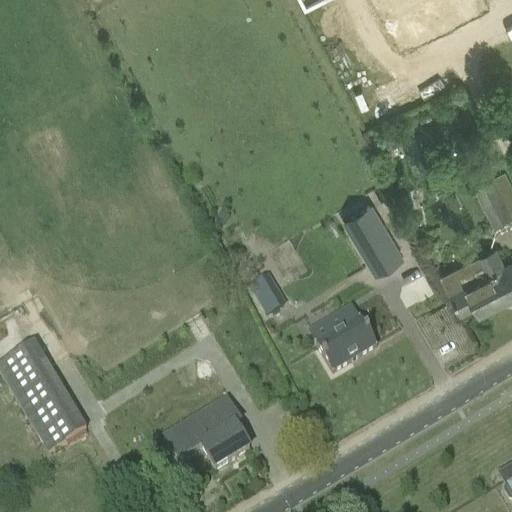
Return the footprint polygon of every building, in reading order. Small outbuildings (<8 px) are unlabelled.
[(381,0),(391,19),(428,0),(381,0)] [(473,173),(468,160),(451,166),(457,180),(473,173)] [(496,223),(511,215),(493,177),(489,179),(476,185),(496,223)] [(374,204),(346,219),(373,272),(402,257),(374,204)] [(490,274),(452,293),(462,313),(476,306),(480,315),(500,304),(499,303),(506,300),(507,301),(511,298),(511,263),(504,267),(496,250),(481,258),(490,274)] [(281,302),(268,279),(248,290),(261,313),(281,302)] [(350,310),(338,317),(346,330),(314,349),(331,376),(375,349),(359,322),(358,323),(350,310)] [(34,347),(0,367),(0,376),(48,456),(74,440),(78,438),(86,433),(34,347)] [(235,421),(227,406),(171,441),(183,463),(201,450),(215,474),(249,454),(235,429),(231,431),(228,426),(235,421)] [(508,503),(511,504),(511,472),(499,480),(505,489),(503,495),(508,503)]
